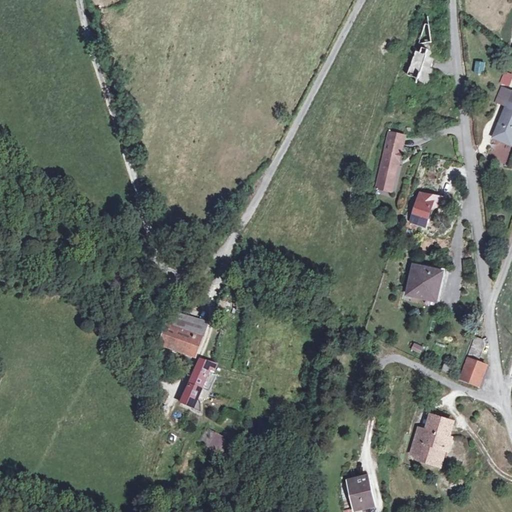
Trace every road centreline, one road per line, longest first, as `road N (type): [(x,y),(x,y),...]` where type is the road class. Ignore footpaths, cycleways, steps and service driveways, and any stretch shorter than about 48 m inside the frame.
road 1 (unclassified): [(80,0),(162,271),(176,278),(222,266),(361,0)]
road 2 (unclassified): [(453,0),(487,328),(511,428)]
